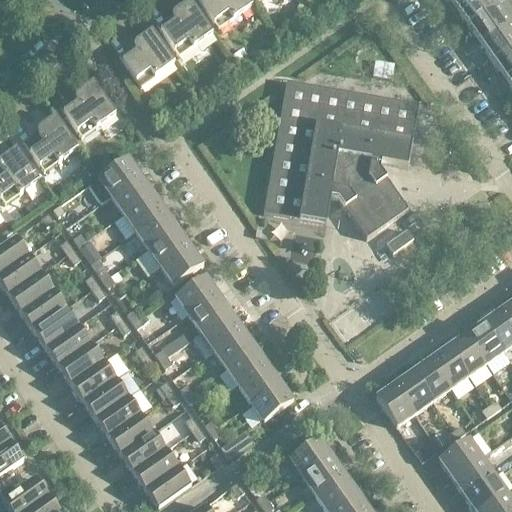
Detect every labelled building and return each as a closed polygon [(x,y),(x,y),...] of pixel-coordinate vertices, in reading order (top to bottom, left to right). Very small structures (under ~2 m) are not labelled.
[(252,9),(245,0),(199,0),(198,1),(197,1),(196,2),(218,33),(232,23),(236,21),(235,20),(252,9)] [(340,0),(322,0),(313,6),(321,17),(342,2),(340,0)] [(445,0),(454,12),(471,0),(445,0)] [(503,0),(471,0),(454,12),(467,30),(498,7),(505,2),(503,0)] [(212,37),(189,4),(174,15),(173,16),(173,17),(172,18),(172,19),(172,20),(172,21),(172,22),(169,25),(167,22),(158,29),(157,30),(178,60),(192,51),(196,49),(196,48),(212,37)] [(499,8),(498,7),(467,30),(479,47),(511,25),(510,24),(508,26),(496,10),(499,8)] [(511,25),(479,47),(492,65),(511,50),(511,32),(508,28),(511,25)] [(174,67),(151,34),(136,45),(135,46),(134,47),(134,48),(133,49),(133,50),(134,51),(134,52),(130,54),(129,52),(119,59),(118,60),(140,90),(154,81),(157,78),(174,67)] [(511,50),(492,65),(504,83),(511,76),(511,50)] [(241,53),(229,61),(236,72),(249,63),(242,52),(241,53)] [(115,118),(92,85),(77,96),(76,97),(76,98),(75,98),(75,100),(75,101),(75,102),(75,103),(72,106),(70,104),(61,110),(60,110),(59,111),(81,141),(95,132),(99,130),(98,129),(115,118)] [(263,217),(325,228),(330,201),(337,203),(366,243),(407,214),(379,173),(380,166),(407,171),(418,108),(286,85),(263,217)] [(77,152),(54,120),(39,130),(39,131),(38,132),(37,133),(37,134),(37,135),(37,136),(38,137),(34,140),(33,138),(23,145),(23,144),(22,145),(43,176),(57,166),(61,164),(61,163),(77,152)] [(38,184),(16,152),(0,163),(0,201),(4,208),(18,198),(19,199),(22,196),(38,184)] [(140,181),(126,162),(87,190),(100,208),(110,201),(140,181)] [(152,198),(140,181),(110,201),(123,219),(152,198)] [(58,186),(48,193),(55,203),(65,195),(59,186),(58,186)] [(164,216),(152,198),(123,219),(135,237),(164,216)] [(60,210),(53,215),(58,222),(65,216),(60,210)] [(2,215),(0,216),(8,227),(13,224),(5,212),(2,215)] [(177,234),(164,216),(135,237),(147,254),(177,234)] [(54,228),(47,217),(41,222),(48,232),(54,228)] [(189,251),(177,234),(147,254),(160,272),(189,251)] [(392,258),(413,243),(406,234),(385,248),(392,258)] [(80,238),(73,243),(78,250),(85,245),(80,238)] [(0,251),(0,278),(28,260),(15,241),(0,251)] [(73,254),(66,244),(59,249),(66,259),(73,254)] [(90,252),(85,245),(78,250),(83,257),(90,252)] [(202,270),(189,251),(160,272),(173,291),(202,270)] [(80,264),(73,254),(66,259),(73,269),(80,264)] [(40,277),(28,260),(0,278),(0,289),(7,300),(40,277)] [(105,273),(98,279),(103,286),(110,280),(105,273)] [(53,295),(40,277),(7,300),(20,318),(53,295)] [(98,289),(91,279),(84,284),(91,294),(98,289)] [(115,288),(110,280),(103,286),(108,293),(115,288)] [(175,301),(188,320),(217,299),(204,281),(175,301)] [(105,299),(98,289),(91,294),(98,304),(105,299)] [(65,313),(53,295),(20,318),(32,336),(65,313)] [(229,317),(217,299),(188,320),(200,338),(229,317)] [(511,306),(500,314),(511,330),(511,306)] [(78,330),(65,313),(32,336),(45,353),(78,330)] [(133,314),(126,319),(131,326),(138,321),(133,314)] [(511,350),(511,330),(500,314),(482,327),(503,356),(511,350)] [(123,325),(116,315),(109,320),(116,329),(123,325)] [(242,335),(229,317),(200,338),(213,355),(242,335)] [(143,328),(138,321),(131,326),(136,333),(143,328)] [(130,335),(123,325),(116,329),(123,339),(130,335)] [(503,356),(482,327),(464,339),(485,369),(503,356)] [(90,348),(78,330),(45,353),(57,371),(90,348)] [(254,352),(242,335),(213,355),(225,373),(254,352)] [(485,369),(464,339),(447,352),(468,381),(485,369)] [(102,366),(90,348),(57,371),(70,389),(102,366)] [(148,360),(141,350),(134,355),(141,365),(148,360)] [(267,370),(254,352),(225,373),(237,391),(267,370)] [(468,381),(447,352),(429,364),(450,394),(468,381)] [(162,354),(154,359),(159,366),(166,361),(162,354)] [(155,370),(148,360),(141,365),(148,375),(155,370)] [(171,368),(166,361),(159,366),(164,373),(171,368)] [(450,394),(429,364),(411,377),(432,406),(450,394)] [(115,384),(102,366),(70,389),(82,406),(115,384)] [(279,388),(267,370),(237,391),(250,408),(279,388)] [(432,406),(411,377),(394,389),(415,419),(432,406)] [(127,401),(115,384),(82,406),(95,424),(127,401)] [(173,396),(166,386),(159,391),(166,401),(173,396)] [(292,406),(279,388),(250,408),(263,427),(292,406)] [(415,419),(394,389),(375,402),(396,432),(415,419)] [(186,390),(179,395),(184,402),(191,397),(186,390)] [(180,406),(173,396),(166,401),(173,410),(180,406)] [(196,404),(191,397),(184,402),(189,409),(196,404)] [(140,419),(127,401),(95,424),(107,442),(140,419)] [(495,405),(488,410),(493,417),(500,412),(495,405)] [(493,417),(488,410),(481,415),(486,422),(493,417)] [(152,437),(140,419),(107,442),(120,460),(152,437)] [(198,431),(191,421),(184,426),(191,436),(198,431)] [(211,425),(204,430),(209,437),(216,432),(211,425)] [(460,430),(452,435),(458,442),(465,437),(460,430)] [(205,441),(198,431),(191,436),(198,446),(205,441)] [(0,453),(10,446),(0,432),(0,453)] [(221,439),(216,432),(209,437),(214,444),(221,439)] [(458,442),(452,435),(445,440),(451,447),(458,442)] [(245,436),(220,453),(228,464),(253,447),(245,436)] [(439,436),(431,442),(438,452),(446,447),(439,436)] [(165,454),(152,437),(120,460),(132,477),(165,454)] [(288,463),(302,482),(331,461),(318,442),(288,463)] [(438,464),(451,482),(481,462),(467,443),(438,464)] [(414,457),(421,468),(440,455),(432,444),(414,457)] [(23,465),(10,446),(0,453),(0,493),(17,481),(11,473),(23,465)] [(177,472),(165,454),(132,477),(144,495),(177,472)] [(223,468),(216,458),(209,462),(217,472),(223,468)] [(343,479),(331,461),(302,482),(314,499),(343,479)] [(493,479),(481,462),(451,482),(464,500),(493,479)] [(159,511),(190,490),(177,472),(144,495),(156,511),(159,511)] [(244,485),(247,491),(258,484),(254,478),(244,485)] [(333,511),(356,496),(343,479),(314,499),(322,511),(333,511)] [(483,511),(505,497),(493,479),(464,500),(471,511),(483,511)] [(23,490),(17,481),(0,493),(0,502),(7,511),(30,511),(48,500),(35,482),(23,490)] [(244,497),(237,487),(230,492),(237,502),(244,497)] [(366,511),(356,496),(333,511),(366,511)] [(511,511),(511,506),(505,497),(483,511),(511,511)] [(263,498),(256,504),(261,511),(268,506),(263,498)] [(55,511),(48,500),(30,511),(55,511)]
